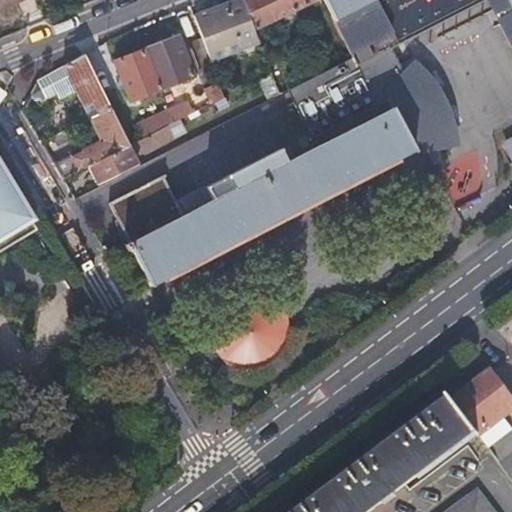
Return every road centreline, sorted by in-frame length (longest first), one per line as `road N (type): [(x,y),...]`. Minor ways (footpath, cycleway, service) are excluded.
road 1 (residential): [(219,480),(0,119)]
road 2 (secondary): [(219,480),(511,260)]
road 3 (residential): [(0,70),(149,0)]
